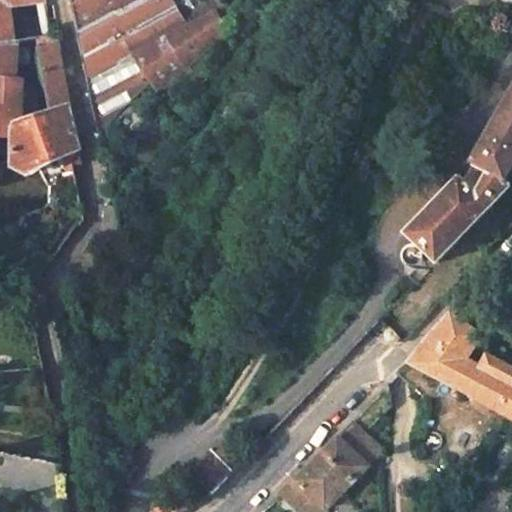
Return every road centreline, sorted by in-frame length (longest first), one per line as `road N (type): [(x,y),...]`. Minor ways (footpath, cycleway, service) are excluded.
road 1 (residential): [(401,352),(359,377),(226,511)]
road 2 (track): [(199,438),(254,374),(322,237)]
road 3 (residential): [(511,242),(401,352)]
road 4 (track): [(397,511),(399,389),(376,367)]
